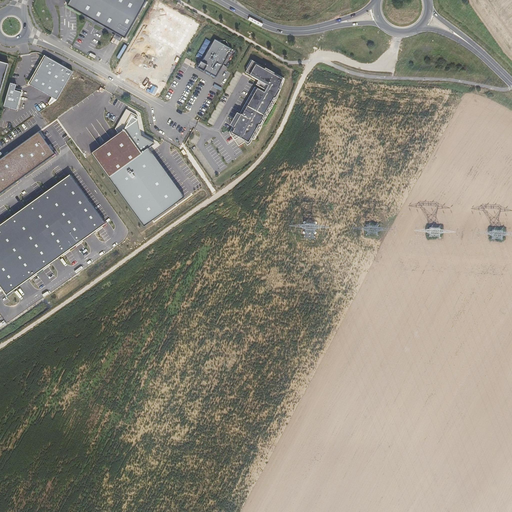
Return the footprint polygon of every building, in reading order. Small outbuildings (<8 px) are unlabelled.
[(125,39),(146,1),(145,0),(70,0),(67,6),(115,33),(122,37),(125,39)] [(192,26),(160,10),(144,43),(175,59),(192,26)] [(122,37),(115,33),(113,38),(120,42),(122,37)] [(215,40),(199,69),(216,78),(232,49),(215,40)] [(43,55),(27,83),(54,99),(70,71),(43,55)] [(253,86),(256,88),(231,132),(247,141),(272,96),(274,98),(278,89),(282,78),(250,59),(244,72),(256,80),(253,86)] [(11,83),(4,106),(17,110),(22,92),(15,91),(17,85),(11,83)] [(117,129),(119,134),(92,154),(144,228),(185,199),(149,149),(155,145),(141,136),(136,116),(126,111),(117,129)] [(39,133),(0,160),(0,194),(55,156),(39,133)] [(70,175),(0,225),(0,287),(5,295),(105,224),(70,175)]
